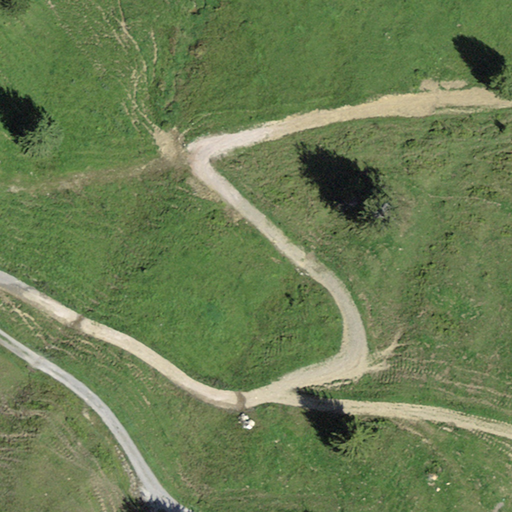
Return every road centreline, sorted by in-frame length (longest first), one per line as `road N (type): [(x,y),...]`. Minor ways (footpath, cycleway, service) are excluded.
road 1 (track): [(511,433),(287,394),(228,405),(135,346),(0,280)]
road 2 (unclassified): [(0,334),(104,410),(172,511)]
